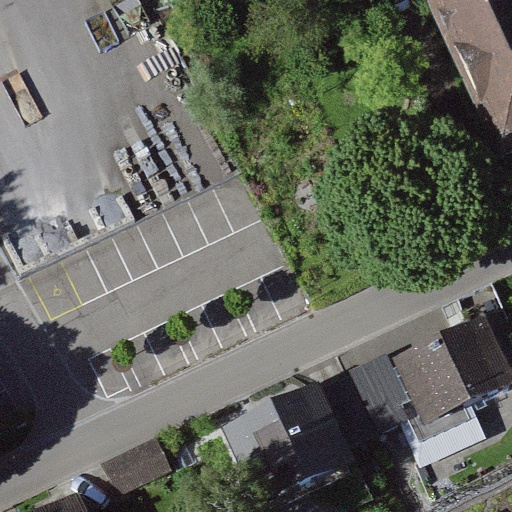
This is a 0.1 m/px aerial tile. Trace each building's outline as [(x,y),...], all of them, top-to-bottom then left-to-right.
[(511,0),(425,0),(510,167),(511,166),(511,0)] [(483,333),(402,370),(428,429),(509,392),(483,333)] [(389,366),(355,382),(380,436),(407,423),(401,410),(408,407),(389,366)] [(351,384),(233,439),(252,479),(218,495),(226,511),(240,511),(262,501),(265,508),(347,469),(340,454),(376,437),(351,384)] [(156,446),(104,471),(118,499),(170,474),(156,446)]
